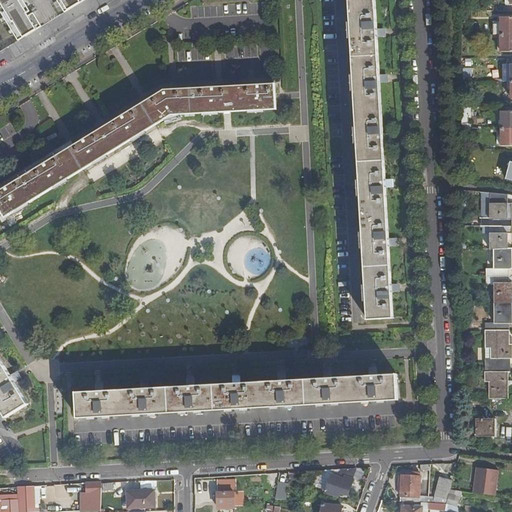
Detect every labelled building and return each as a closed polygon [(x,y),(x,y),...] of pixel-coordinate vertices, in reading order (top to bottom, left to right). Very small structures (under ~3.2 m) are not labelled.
[(0,0),(0,13),(19,45),(39,33),(29,17),(31,16),(21,0),(0,0)] [(52,0),(54,0),(65,17),(87,3),(84,0),(52,0)] [(351,0),(369,318),(368,318),(368,319),(396,318),(396,317),(395,317),(394,292),(398,291),(398,284),(394,284),(391,246),(396,245),(395,238),(391,238),(388,186),(392,186),(392,180),(387,180),(385,141),(390,141),(389,134),(385,134),(382,82),(386,82),(386,75),(381,75),(379,37),(383,37),(383,30),(379,30),(377,0),(351,0)] [(33,14),(31,16),(29,17),(39,33),(43,30),(33,14)] [(494,23),(494,35),(502,35),(511,35),(511,18),(502,18),(502,22),(494,23)] [(511,52),(511,35),(502,35),(502,53),(511,52)] [(274,82),(274,83),(173,89),(165,90),(14,183),(0,191),(0,208),(7,219),(7,218),(84,170),(86,174),(157,129),(155,126),(173,114),(276,109),(276,110),(277,110),(275,82),(274,82)] [(469,120),(469,107),(461,107),(460,119),(469,120)] [(511,112),(503,112),(503,129),(511,129),(511,112)] [(511,129),(503,129),(503,146),(511,146),(511,129)] [(501,195),(490,194),(490,220),(493,221),(493,234),(490,234),(490,250),(496,250),(496,269),(495,269),(495,284),(496,284),(496,324),(494,325),(494,332),(486,332),(486,349),(492,349),(491,359),(484,359),(484,373),(486,373),(485,383),(490,383),(489,399),(508,400),(509,393),(509,382),(509,373),(510,373),(510,360),(511,359),(511,346),(510,346),(510,341),(510,325),(511,325),(511,315),(508,315),(507,295),(511,295),(511,284),(508,284),(509,270),(511,270),(511,259),(511,249),(508,250),(508,243),(511,242),(511,204),(508,205),(507,196),(501,195)] [(0,406),(7,418),(7,419),(31,405),(30,403),(29,404),(16,382),(20,380),(17,374),(12,377),(0,356),(0,406)] [(79,393),(78,393),(79,420),(80,420),(398,400),(399,401),(398,373),(397,374),(397,375),(379,375),(379,371),(372,371),(372,376),(334,378),(334,373),(326,374),(326,379),(289,381),(289,376),(281,377),(281,381),(243,384),(242,379),(235,379),(236,384),(197,386),(197,381),(189,382),(190,387),(151,389),(150,384),(143,384),(143,390),(106,392),(105,387),(97,387),(97,392),(79,393)] [(496,421),(477,420),(477,438),(495,438),(496,421)] [(436,466),(428,466),(428,474),(437,474),(436,466)] [(353,480),(357,470),(342,471),(339,479),(332,476),(326,493),(338,498),(340,493),(348,496),(354,481),(353,480)] [(477,470),(474,494),(496,497),(500,473),(477,470)] [(402,477),(401,503),(433,504),(433,499),(420,499),(420,477),(419,477),(419,474),(403,474),(403,477),(402,477)] [(434,499),(447,503),(450,490),(452,483),(440,479),(434,499)] [(279,482),(278,499),(288,500),(289,482),(279,482)] [(82,511),(87,511),(102,511),(101,484),(87,485),(87,495),(87,503),(82,503),(82,511)] [(22,489),(23,511),(33,511),(33,506),(32,506),(31,488),(22,489)] [(155,492),(128,493),(128,510),(155,508),(155,492)] [(234,493),(218,494),(218,505),(222,504),(223,509),(234,509),(234,493)] [(452,493),(447,507),(458,511),(462,497),(452,493)]
